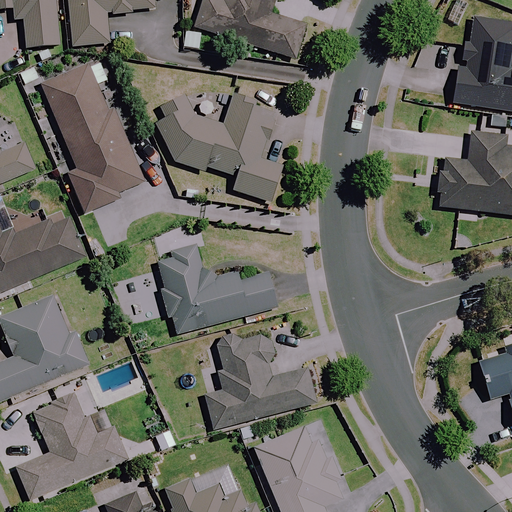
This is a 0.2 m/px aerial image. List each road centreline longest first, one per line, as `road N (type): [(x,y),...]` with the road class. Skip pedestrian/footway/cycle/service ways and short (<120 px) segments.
road 1 (tertiary): [(360,329),(343,234),(343,174),(366,50),(388,0)]
road 2 (tertiary): [(466,511),(404,431),(360,329)]
road 3 (residential): [(360,329),(511,284)]
